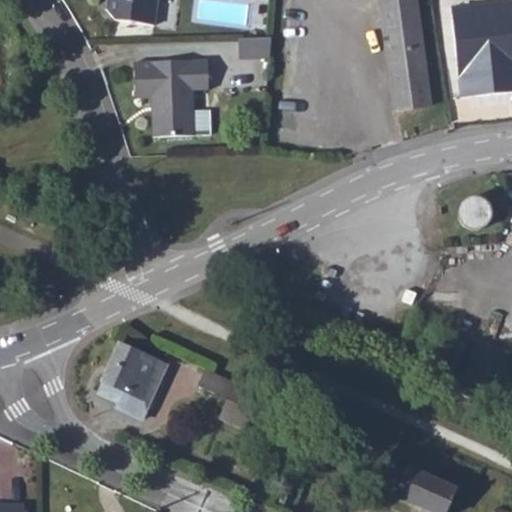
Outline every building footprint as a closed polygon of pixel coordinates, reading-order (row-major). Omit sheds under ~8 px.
[(107,0),(107,3),(115,14),(151,24),(156,0),(107,0)] [(415,0),(381,0),(396,105),(431,100),(415,0)] [(461,97),(511,91),(511,0),(494,0),(450,5),(461,97)] [(239,58),(269,59),(270,38),(238,39),(239,58)] [(204,58),(132,60),(130,95),(146,96),(147,134),(206,135),(205,109),(191,109),(191,88),(205,89),(204,58)] [(483,192),(478,191),(470,194),(463,200),(460,210),(463,218),(468,224),(475,227),(483,227),(490,223),(495,218),(497,208),(495,202),(490,195),(483,192)] [(511,353),(511,351),(454,324),(436,361),(495,389),(511,353)] [(120,337),(98,387),(121,399),(120,404),(144,416),(168,360),(120,337)] [(260,398),(205,373),(197,388),(228,402),(221,421),(247,431),(260,398)] [(447,511),(460,486),(410,463),(396,493),(437,511),(447,511)] [(0,511),(25,511),(25,504),(0,503),(0,511)]
